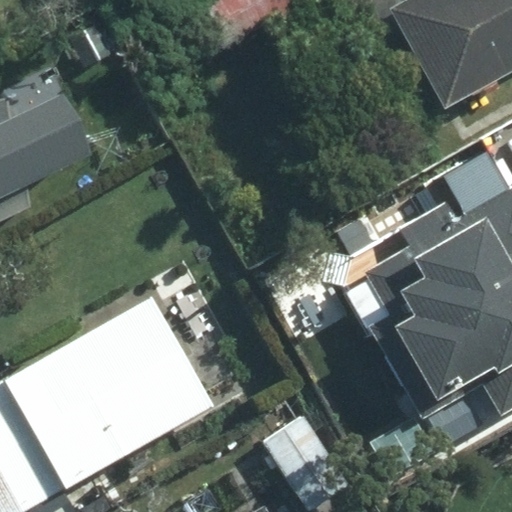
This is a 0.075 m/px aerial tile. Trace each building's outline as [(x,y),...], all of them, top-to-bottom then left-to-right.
[(429,116),(511,70),(511,0),(399,0),(373,14),(429,116)] [(0,204),(73,165),(39,104),(0,125),(0,204)] [(349,258),(342,301),(413,433),(477,397),(493,425),(511,414),(511,195),(504,199),(480,156),(424,186),(438,210),(349,258)] [(143,303),(7,381),(70,496),(209,417),(143,303)] [(7,381),(0,384),(0,511),(39,511),(70,496),(7,381)] [(299,420),(258,447),(300,511),(313,511),(346,491),(299,420)]
